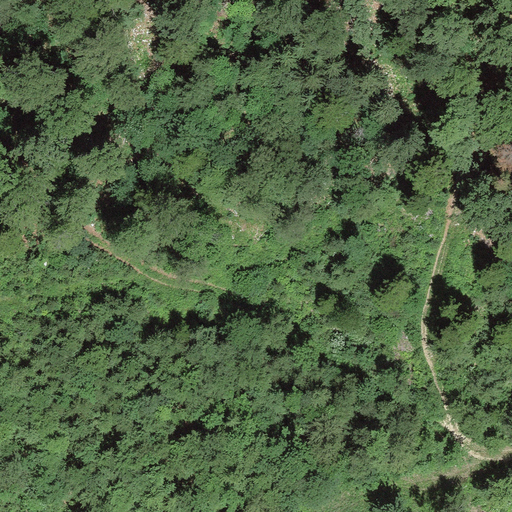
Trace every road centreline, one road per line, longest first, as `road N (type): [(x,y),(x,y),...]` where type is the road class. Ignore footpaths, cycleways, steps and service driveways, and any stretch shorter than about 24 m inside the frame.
road 1 (track): [(454,436),(262,311),(118,254),(73,222),(0,149)]
road 2 (track): [(511,127),(472,162),(426,320),(454,436),(491,462)]
road 3 (track): [(334,511),(491,462)]
